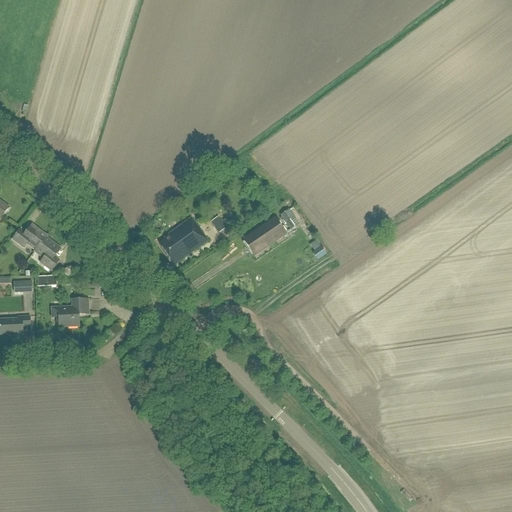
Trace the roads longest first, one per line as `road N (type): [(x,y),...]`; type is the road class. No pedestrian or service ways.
road 1 (tertiary): [(366,511),(162,298)]
road 2 (tertiary): [(162,298),(0,143)]
road 3 (unclassified): [(0,366),(90,358),(162,298)]
